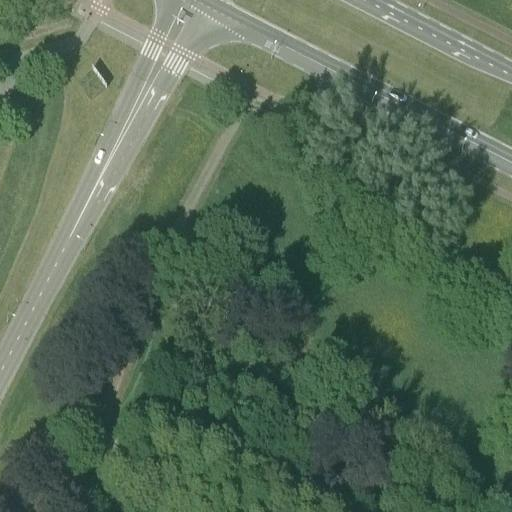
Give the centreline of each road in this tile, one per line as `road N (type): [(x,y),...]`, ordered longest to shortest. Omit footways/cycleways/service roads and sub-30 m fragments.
road 1 (unclassified): [(0,372),(193,0)]
road 2 (primary): [(208,0),(511,156)]
road 3 (primary): [(511,70),(375,0)]
